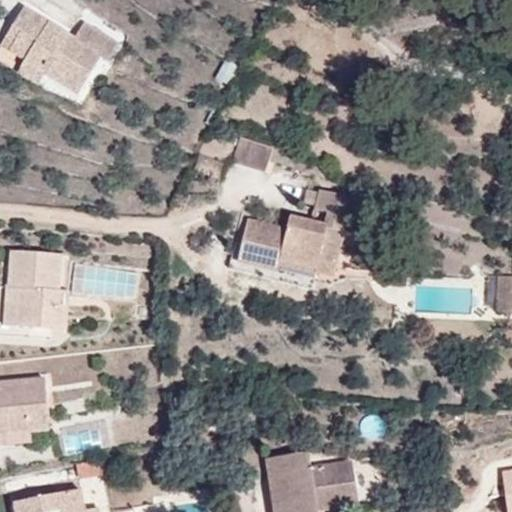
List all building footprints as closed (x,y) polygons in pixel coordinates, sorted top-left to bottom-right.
[(23,66),(44,78),(46,74),(80,95),(102,57),(109,60),(119,44),(85,23),(75,39),(25,8),(15,24),(24,31),(12,51),(27,60),(23,66)] [(24,31),(15,24),(2,45),(12,51),(24,31)] [(40,85),(44,78),(23,66),(19,73),(40,85)] [(268,151),(243,143),(238,161),(262,169),(268,151)] [(280,272),(281,266),(282,260),(319,269),(319,272),(335,276),(345,233),(354,234),(361,199),(321,190),(317,210),(330,212),(327,226),(293,219),(290,230),(248,220),(239,262),(280,272)] [(60,308),(61,291),(63,254),(11,250),(9,288),(0,287),(0,336),(32,339),(32,330),(68,331),(68,308),(60,308)] [(282,260),(281,266),(318,275),(319,272),(319,269),(282,260)] [(511,276),(497,276),(497,314),(511,314),(511,276)] [(70,292),(61,291),(60,308),(68,308),(70,292)] [(0,383),(0,435),(32,433),(52,431),(46,379),(0,383)] [(272,416),(269,405),(228,413),(230,423),(272,416)] [(32,433),(0,435),(0,446),(33,443),(32,433)] [(267,459),(270,476),(352,463),(352,461),(312,467),(309,452),(267,459)] [(352,463),(270,476),(275,511),(319,511),(320,511),(361,505),(352,463)] [(99,511),(99,508),(85,511),(81,490),(15,503),(17,511),(99,511)]
